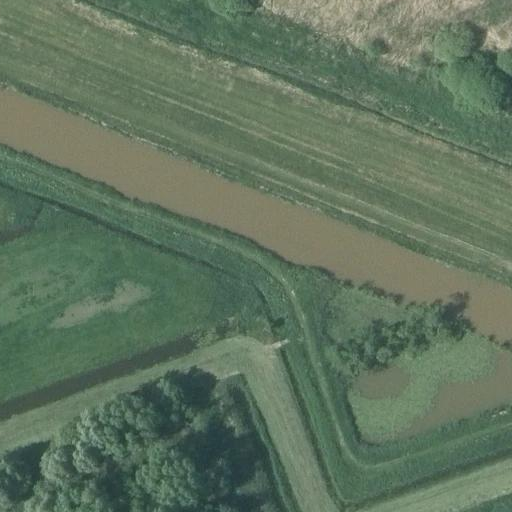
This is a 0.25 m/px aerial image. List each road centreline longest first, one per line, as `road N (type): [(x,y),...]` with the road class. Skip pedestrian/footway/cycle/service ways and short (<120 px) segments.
road 1 (track): [(511,426),(358,477),(283,283),(267,265),(0,159)]
road 2 (track): [(511,266),(0,63)]
